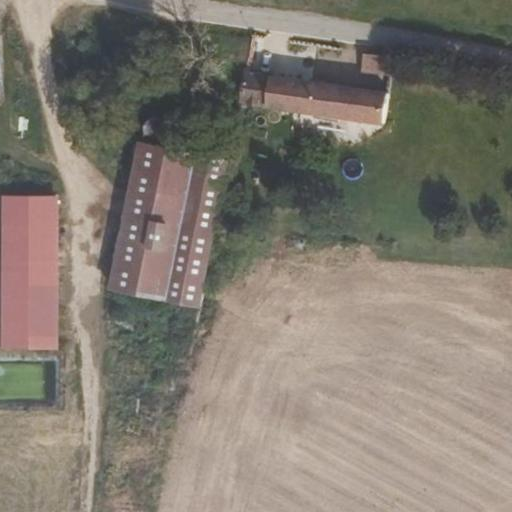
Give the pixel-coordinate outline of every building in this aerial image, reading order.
[(94,122),(104,45),(82,43),(72,119),(94,122)] [(385,122),(390,91),(244,70),(239,99),(385,122)] [(164,120),(160,118),(156,117),(151,118),(148,121),(145,125),(145,130),(146,134),(149,138),(153,140),(157,141),(162,140),(166,137),(168,133),(169,128),(167,124),(164,120)] [(227,160),(173,150),(141,144),(113,288),(199,305),(215,224),(227,160)] [(58,346),(58,197),(2,197),(2,347),(58,346)]
